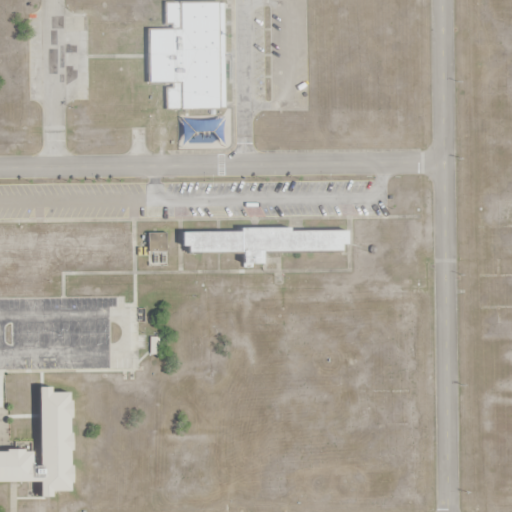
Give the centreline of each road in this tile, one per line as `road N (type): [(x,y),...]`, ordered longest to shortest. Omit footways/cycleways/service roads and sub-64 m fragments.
road 1 (residential): [(445,511),(440,0)]
road 2 (residential): [(0,166),(442,162)]
road 3 (residential): [(54,166),(52,0)]
road 4 (residential): [(243,164),(241,0)]
